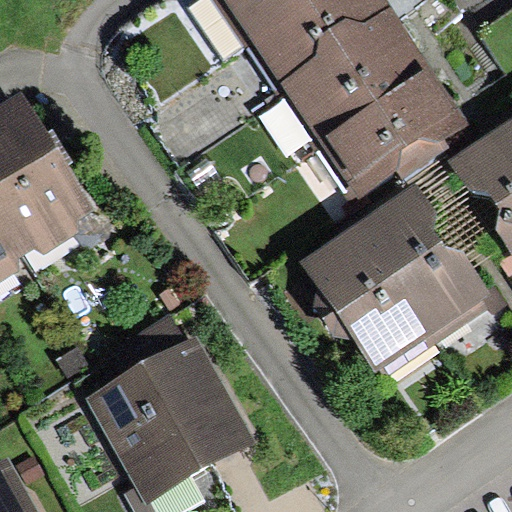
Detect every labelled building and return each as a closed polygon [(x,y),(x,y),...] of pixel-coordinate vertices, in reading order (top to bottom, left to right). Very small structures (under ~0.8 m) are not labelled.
[(210,0),(354,211),(469,133),(460,120),(426,69),(391,18),(378,0),(210,0)] [(22,104),(0,118),(0,279),(95,218),(22,104)] [(511,126),(448,170),(511,263),(511,126)] [(416,190),(301,268),(377,379),(492,301),(416,190)] [(194,345),(89,405),(149,511),(255,451),(213,379),(194,345)] [(8,463),(0,467),(0,511),(35,511),(28,498),(8,463)]
